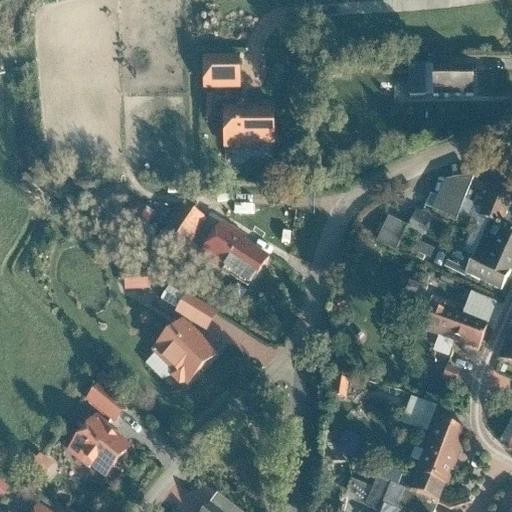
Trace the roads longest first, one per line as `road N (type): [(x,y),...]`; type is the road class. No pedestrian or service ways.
road 1 (residential): [(303,354),(325,252),(349,204),(438,157),(507,145)]
road 2 (residential): [(303,354),(209,435),(141,511)]
road 3 (residential): [(511,307),(475,408),(479,439),(511,464)]
road 4 (residential): [(297,511),(303,354)]
